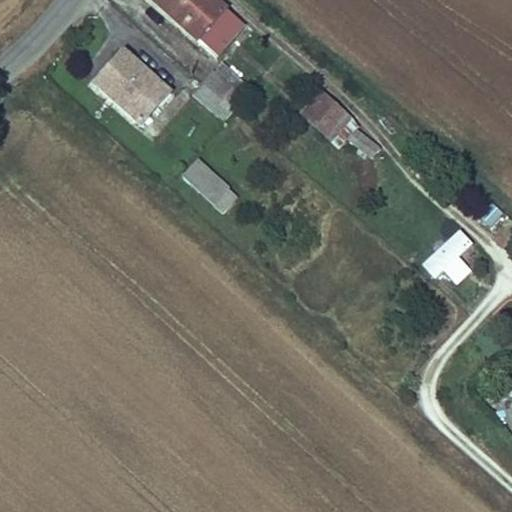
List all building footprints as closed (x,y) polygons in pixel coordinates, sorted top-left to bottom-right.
[(245,26),(214,0),(154,0),(152,2),(216,59),(245,26)] [(114,74),(128,57),(125,54),(110,71),(114,74)] [(141,126),(170,94),(128,57),(114,74),(110,71),(96,86),(141,126)] [(251,90),(223,65),(215,75),(243,100),(251,90)] [(213,73),(192,97),(223,123),(243,100),(215,75),(213,73)] [(317,130),(336,108),(321,94),(301,117),(317,130)] [(349,123),(351,121),(336,108),(317,130),(332,143),(349,123)] [(338,149),(356,129),(349,123),(332,143),(338,149)] [(380,150),(359,130),(350,140),(372,160),(380,150)] [(229,191),(197,162),(182,179),(214,207),(228,192),(229,191)] [(223,215),(236,199),(228,192),(214,207),(223,215)] [(434,282),(474,247),(461,232),(421,267),(434,282)]
